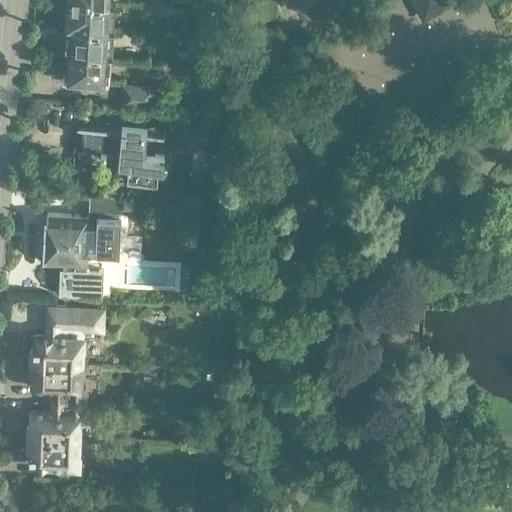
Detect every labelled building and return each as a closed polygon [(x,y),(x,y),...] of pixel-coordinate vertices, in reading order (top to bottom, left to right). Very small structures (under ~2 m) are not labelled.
[(106,28),(108,1),(80,0),(66,0),(65,26),(70,26),(106,28)] [(447,5),(443,0),(414,0),(425,17),(447,5)] [(105,54),(106,28),(70,26),(69,38),(66,40),(66,46),(69,47),(69,52),(105,54)] [(104,79),(105,54),(69,52),(67,72),(64,72),(64,81),(73,81),(73,78),(104,79)] [(194,68),(193,69),(194,71),(195,72),(196,74),(198,75),(199,76),(200,76),(202,76),(203,77),(204,77),(206,76),(207,76),(208,76),(209,75),(210,75),(211,74),(212,73),(213,72),(213,71),(214,71),(213,69),(213,68),(212,67),(212,66),(211,65),(210,65),(209,64),(208,64),(206,63),(205,63),(204,63),(202,63),(201,63),(200,63),(198,64),(197,65),(195,66),(194,68)] [(149,84),(118,83),(117,102),(148,104),(149,84)] [(128,166),(127,174),(127,179),(157,182),(158,168),(163,168),(164,152),(144,150),(146,123),(121,121),(121,129),(83,125),(82,136),(84,136),(83,149),(101,151),(100,154),(105,154),(105,153),(119,154),(118,166),(128,166)] [(150,146),(167,147),(168,129),(151,128),(150,146)] [(121,211),(122,194),(89,193),(88,214),(47,212),(46,212),(44,261),(45,261),(63,262),(63,267),(59,267),(58,294),(103,296),(104,268),(77,267),(77,250),(119,252),(121,216),(119,216),(119,211),(121,211)] [(102,329),(103,315),(103,307),(47,305),(46,321),(49,321),(49,335),(47,335),(47,334),(36,333),(36,334),(33,334),(32,346),(30,349),(29,360),(75,362),(76,345),(82,346),(82,336),(67,335),(67,332),(73,332),(73,327),(102,329)] [(74,383),(75,368),(75,362),(29,360),(29,371),(31,373),(31,386),(52,387),(52,398),(84,400),(85,387),(80,387),(80,384),(74,383)] [(84,413),(84,400),(52,398),(52,410),(30,410),(30,425),(27,428),(27,435),(72,437),(73,421),(79,421),(79,413),(84,413)] [(72,451),(72,437),(27,435),(27,449),(29,452),(29,461),(30,461),(30,462),(42,462),(42,461),(78,463),(78,451),(72,451)] [(100,476),(126,477),(127,465),(101,464),(100,476)]
